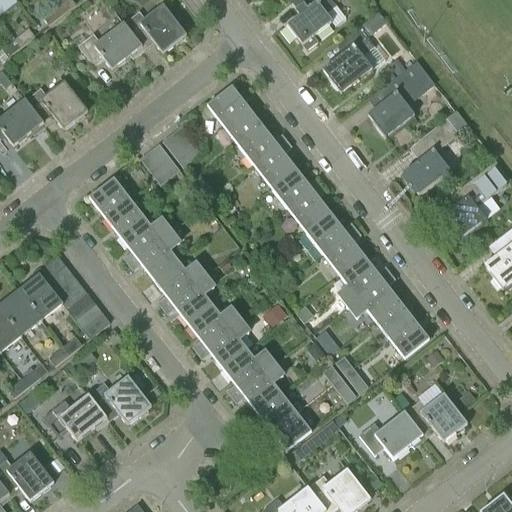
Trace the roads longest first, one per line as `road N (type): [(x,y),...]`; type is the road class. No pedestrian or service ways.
road 1 (residential): [(247,48),(511,389)]
road 2 (residential): [(150,470),(195,434),(199,404),(42,206)]
road 3 (residential): [(42,206),(247,48)]
